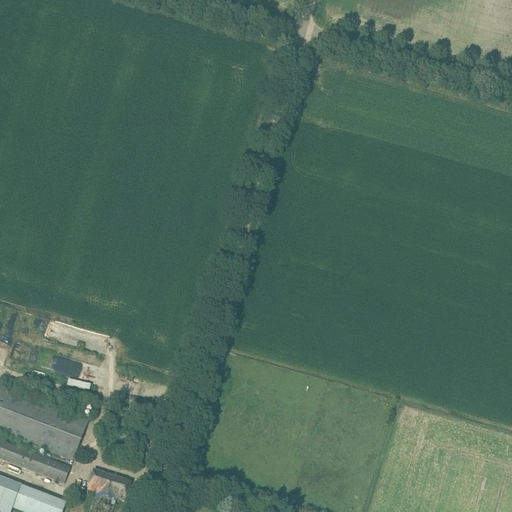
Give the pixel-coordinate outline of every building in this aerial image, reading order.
[(94,351),(97,339),(45,326),(42,338),(94,351)] [(68,379),(66,384),(89,391),(91,386),(68,379)] [(31,452),(0,440),(0,460),(64,484),(70,467),(40,455),(42,449),(73,461),(88,423),(0,388),(0,432),(33,445),(31,452)] [(93,496),(87,511),(112,511),(116,500),(125,502),(131,483),(93,471),(86,493),(93,496)] [(0,511),(12,511),(13,509),(20,511),(63,511),(66,504),(0,478),(0,511)]
